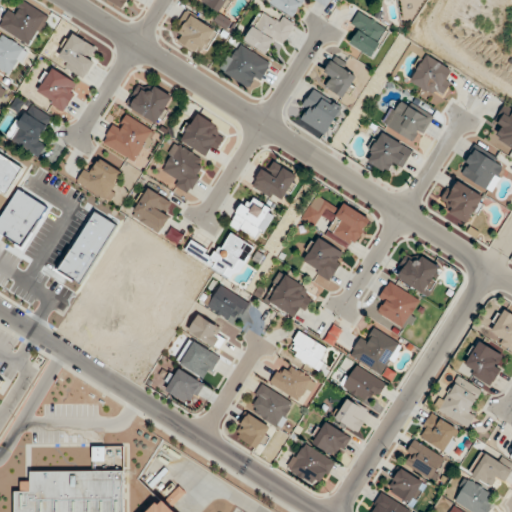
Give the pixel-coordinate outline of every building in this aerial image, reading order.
[(127,0),(131,0),(132,0),(131,0),(107,0),(120,10),(127,0)] [(201,0),(200,2),(219,13),(214,22),(228,31),(234,23),(222,15),(231,0),(201,0)] [(293,19),(305,0),(267,0),(266,2),(293,19)] [(0,23),(0,28),(32,48),(50,18),(23,2),(16,15),(8,10),(0,23)] [(371,58),(389,32),(359,11),(349,26),(357,32),(349,43),(371,58)] [(218,31),(187,13),(172,39),(203,57),(218,31)] [(243,41),(266,54),(274,40),(283,45),(294,24),(281,16),(277,23),(259,13),(243,41)] [(83,78),(100,51),(72,34),(55,61),(83,78)] [(0,72),(15,77),(23,44),(0,38),(0,72)] [(271,63),(236,43),(219,73),(253,93),(271,63)] [(455,71),(424,55),(409,82),(440,98),(455,71)] [(343,98),(358,73),(333,57),(323,73),(331,78),(326,87),(343,98)] [(62,111),(79,87),(51,67),(34,91),(62,111)] [(173,100),(140,81),(126,107),(159,125),(173,100)] [(296,118),(326,135),(342,107),(312,89),(296,118)] [(432,116),(397,97),(382,125),(417,144),(432,116)] [(494,121),(502,126),(495,137),(511,147),(511,108),(505,104),(494,121)] [(54,118),(31,106),(26,115),(20,112),(6,141),(35,155),(54,118)] [(209,159),(221,140),(215,136),(220,128),(195,113),(179,141),(209,159)] [(135,162),(152,130),(121,114),(104,145),(135,162)] [(412,150),(381,132),(364,160),(386,173),(392,164),(401,169),(412,150)] [(189,192),(207,163),(175,143),(158,172),(189,192)] [(491,192),(507,164),(474,146),(458,174),(491,192)] [(23,168),(0,153),(0,191),(6,196),(23,168)] [(85,169),(76,183),(105,201),(122,173),(98,158),(90,172),(85,169)] [(262,168),(252,187),(282,203),(296,175),(273,162),(268,171),(262,168)] [(437,206),(469,224),(485,198),(452,179),(437,206)] [(157,233),(175,206),(148,188),(131,215),(157,233)] [(229,223),(254,241),(273,214),(249,196),(229,223)] [(343,204),(338,212),(314,197),(302,219),(314,226),(321,214),(333,220),(327,230),(354,246),(370,220),(343,204)] [(185,251),(234,281),(254,248),(229,233),(216,256),(191,241),(185,251)] [(329,280),(345,255),(318,238),(302,263),(329,280)] [(394,278),(429,295),(442,268),(407,251),(394,278)] [(313,292),(282,274),(266,302),(297,320),(313,292)] [(378,314),(406,330),(423,302),(388,281),(378,299),(385,304),(378,314)] [(203,305),(235,325),(248,303),(216,284),(203,305)] [(494,340),(511,351),(511,350),(511,315),(502,309),(491,328),(499,333),(494,340)] [(225,333),(198,315),(188,331),(214,349),(225,333)] [(349,355),(383,377),(403,346),(376,329),(368,341),(361,336),(349,355)] [(328,350),(300,332),(288,352),(325,375),(330,367),(321,361),(328,350)] [(207,380),(220,356),(189,340),(177,364),(207,380)] [(491,386),(506,357),(477,342),(461,371),(491,386)] [(342,385),(370,405),(384,385),(356,365),(342,385)] [(203,385),(176,367),(162,387),(189,406),(203,385)] [(435,409),(467,427),(476,411),(471,407),(480,390),(455,375),(435,409)] [(294,402),(260,385),(247,410),(281,428),(294,402)] [(334,419),(357,432),(369,412),(345,399),(334,419)] [(272,432),(251,413),(234,432),(255,451),(272,432)] [(417,435),(447,454),(461,433),(432,413),(417,435)] [(350,438),(324,422),(311,443),(337,459),(350,438)] [(433,481),(445,459),(413,441),(401,463),(433,481)] [(334,461),(301,443),(286,470),(319,489),(334,461)] [(504,482),(511,467),(482,453),(471,476),(491,486),(494,477),(504,482)] [(425,484),(399,468),(386,490),(413,505),(425,484)] [(14,511),(14,492),(20,492),(20,481),(30,481),(30,472),(124,471),(124,511),(147,511),(157,502),(159,505),(163,501),(174,511),(14,511)] [(470,511),(487,511),(496,497),(466,479),(452,501),(470,511)] [(370,511),(412,511),(381,493),(370,511)]
